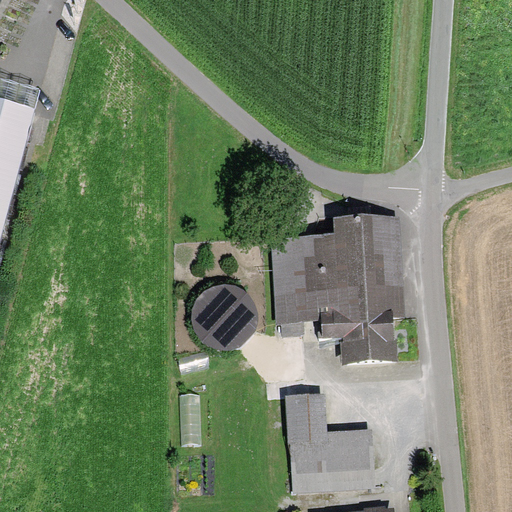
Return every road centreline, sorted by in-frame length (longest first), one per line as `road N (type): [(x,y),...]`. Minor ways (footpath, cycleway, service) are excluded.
road 1 (residential): [(114,0),(308,167),(344,181),(426,184)]
road 2 (unclassified): [(426,184),(456,454)]
road 3 (unclassified): [(448,0),(442,106),(426,184)]
